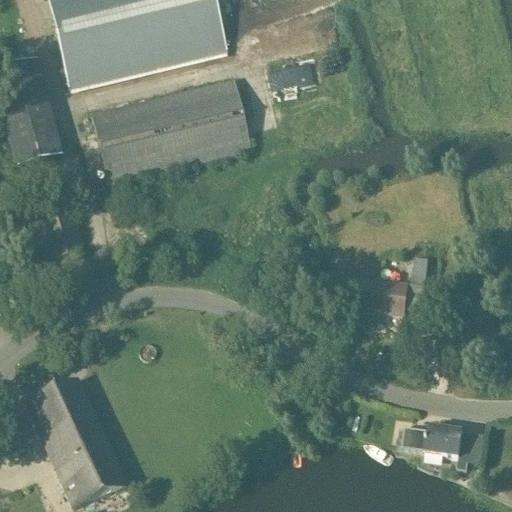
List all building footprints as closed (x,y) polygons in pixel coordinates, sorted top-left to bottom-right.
[(211,0),(45,0),(67,93),(225,55),(211,0)] [(232,85),(89,120),(107,193),(250,158),(232,85)] [(61,175),(25,186),(48,267),(85,256),(61,175)] [(416,263),(412,289),(425,291),(428,265),(416,263)] [(407,291),(362,286),(358,315),(403,321),(407,291)] [(84,511),(126,494),(76,386),(25,413),(68,511),(84,511)] [(428,432),(424,459),(459,464),(463,438),(428,432)] [(466,477),(467,466),(459,466),(458,465),(457,476),(459,476),(466,477)]
